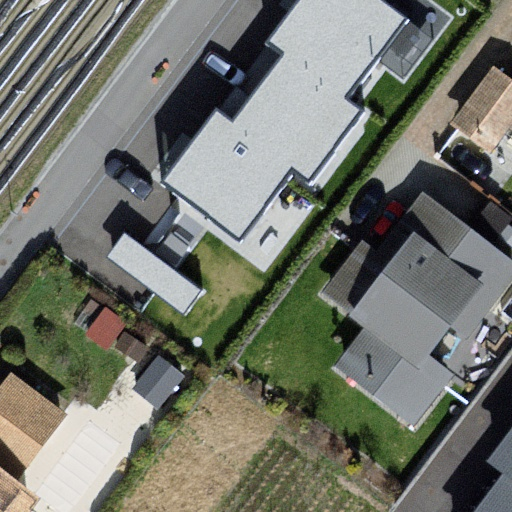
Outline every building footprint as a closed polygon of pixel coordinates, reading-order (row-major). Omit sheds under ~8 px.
[(219,114),(165,183),(242,242),(295,172),(310,184),(365,113),(351,102),(412,23),(381,0),(303,0),(270,44),(289,59),(236,128),(219,114)] [(511,292),(511,275),(419,202),(382,254),(365,242),(320,302),(365,339),(331,376),(411,434),(452,381),(429,360),(444,335),(462,347),(511,292)] [(122,237),(111,255),(184,298),(195,279),(122,237)] [(9,384),(0,395),(0,480),(14,492),(65,422),(9,384)] [(511,448),(500,465),(510,473),(511,473),(511,448)] [(511,511),(511,473),(510,473),(481,511),(511,511)] [(0,480),(0,511),(31,511),(36,507),(14,492),(0,480)]
